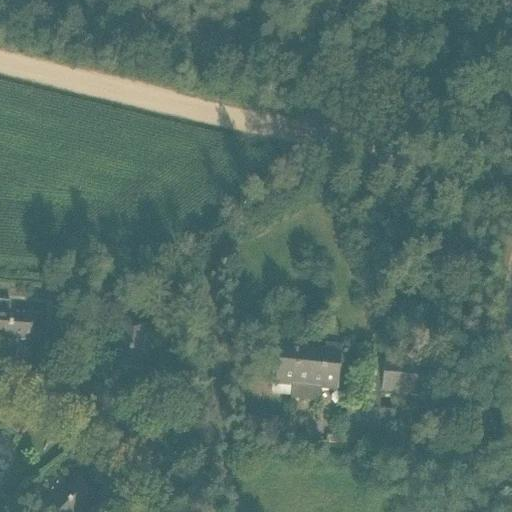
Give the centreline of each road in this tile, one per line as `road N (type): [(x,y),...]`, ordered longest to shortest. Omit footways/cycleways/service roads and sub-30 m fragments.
road 1 (track): [(0,61),(244,123),(397,147),(490,143)]
road 2 (unclassified): [(176,511),(45,392),(0,383)]
